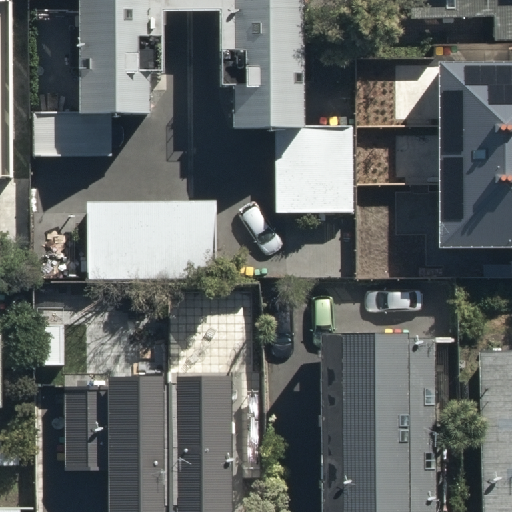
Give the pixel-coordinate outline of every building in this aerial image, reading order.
[(147,0),(77,0),(78,121),(147,121),(147,0)] [(300,135),(298,0),(228,0),(230,135),(300,135)] [(511,0),(415,0),(417,27),(500,24),(501,44),(511,44),(511,0)] [(441,248),(511,247),(511,60),(440,60),(441,248)] [(34,122),(34,164),(109,163),(109,122),(34,122)] [(273,136),(273,218),(349,218),(349,136),(273,136)] [(210,207),(87,208),(87,282),(210,281),(210,207)] [(60,372),(61,329),(39,329),(38,371),(60,372)] [(435,511),(434,352),(320,353),(321,511),(435,511)] [(511,511),(511,365),(474,366),(475,511),(511,511)] [(222,511),(222,390),(168,391),(169,511),(222,511)] [(162,511),(163,392),(111,392),(110,511),(162,511)] [(105,393),(65,393),(66,472),(106,472),(105,393)]
